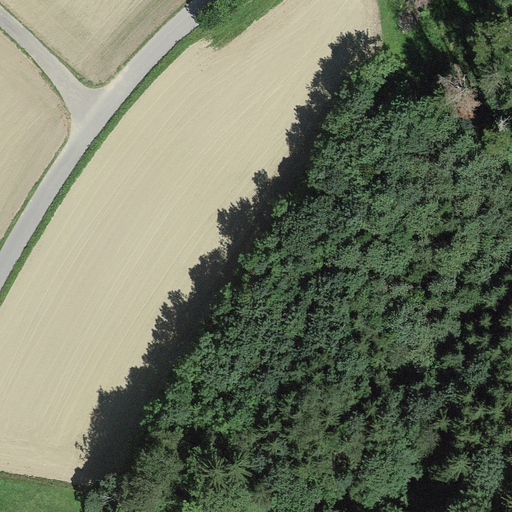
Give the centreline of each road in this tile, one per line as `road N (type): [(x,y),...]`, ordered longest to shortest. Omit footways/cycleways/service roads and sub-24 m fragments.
road 1 (residential): [(0,268),(93,113)]
road 2 (residential): [(93,113),(208,0)]
road 3 (unclassified): [(0,18),(93,113)]
